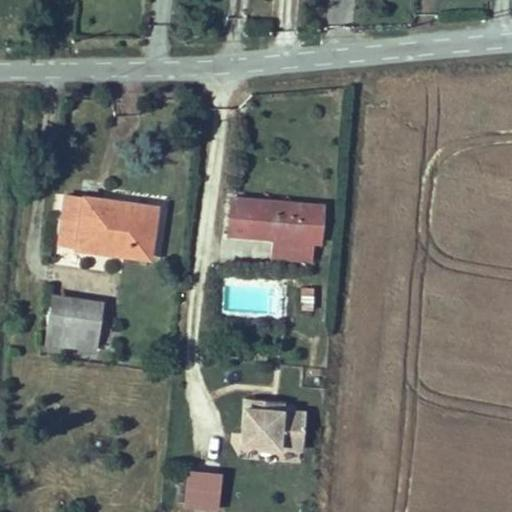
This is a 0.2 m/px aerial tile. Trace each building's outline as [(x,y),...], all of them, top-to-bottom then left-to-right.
[(152,253),(159,208),(68,197),(62,242),(152,253)] [(275,238),(315,242),(319,242),(323,209),(231,200),(228,234),(275,238)] [(313,262),(315,242),(275,238),(272,258),(313,262)] [(314,290),(299,290),(299,311),(315,311),(314,290)] [(103,305),(49,295),(41,343),(95,353),(103,305)] [(285,405),(242,401),(237,457),(298,462),(302,414),(285,412),(285,405)] [(219,475),(188,472),(185,508),(216,510),(219,475)]
